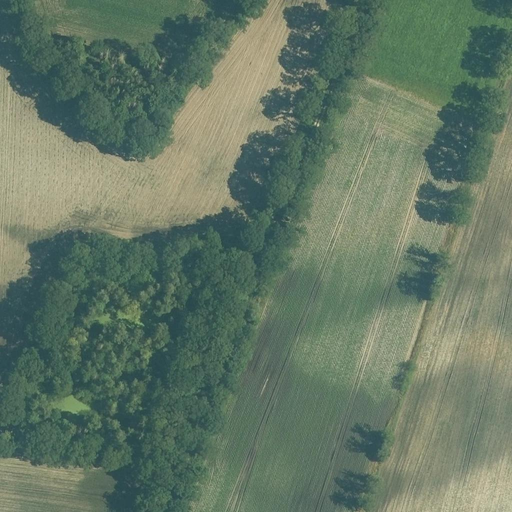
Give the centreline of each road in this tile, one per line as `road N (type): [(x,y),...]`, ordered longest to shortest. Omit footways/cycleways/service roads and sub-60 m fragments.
road 1 (track): [(367,0),(267,248),(199,254),(159,247)]
road 2 (track): [(267,248),(165,511)]
